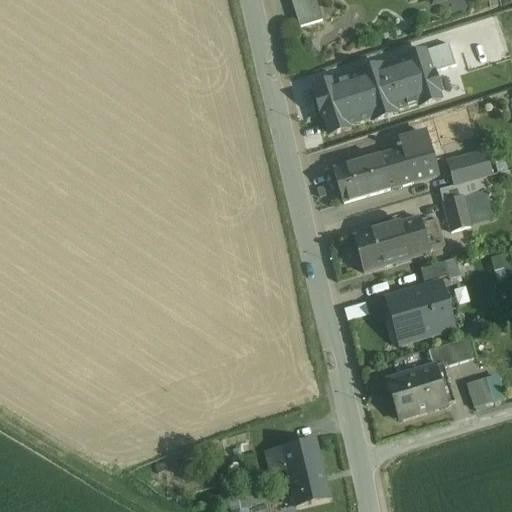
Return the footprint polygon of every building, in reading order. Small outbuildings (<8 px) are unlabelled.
[(316,0),(291,0),(297,19),(320,12),(316,0)] [(320,12),(297,19),(300,29),(323,22),(320,12)] [(426,55),(313,91),(330,144),(443,108),(426,55)] [(433,118),(422,122),(424,128),(429,144),(440,141),(433,118)] [(420,134),(400,140),(403,150),(412,183),(434,177),(431,166),(433,165),(431,160),(429,161),(429,159),(428,160),(424,145),(429,144),(424,128),(420,134)] [(399,151),(333,171),(343,205),(413,185),(412,183),(403,150),(401,151),(400,148),(398,148),(399,151)] [(484,155),(472,158),(474,169),(487,166),(484,155)] [(487,166),(474,169),(478,180),(490,177),(487,166)] [(474,169),(452,175),(455,187),(468,183),(478,180),(474,169)] [(478,180),(468,183),(472,197),(485,193),(481,180),(478,180)] [(455,187),(440,191),(451,234),(472,229),(464,199),(472,197),(468,183),(455,187)] [(371,233),(353,239),(364,274),(430,255),(429,252),(421,226),(420,220),(388,229),(371,233)] [(437,221),(421,226),(429,252),(445,248),(437,221)] [(387,224),(370,228),(371,233),(388,229),(387,224)] [(455,261),(446,263),(450,277),(449,277),(450,281),(461,278),(455,261)] [(446,263),(421,271),(425,284),(449,277),(450,277),(446,263)] [(441,286),(387,301),(400,346),(454,330),(441,286)] [(364,306),(346,311),(349,323),(367,318),(364,306)] [(470,341),(429,353),(433,369),(434,369),(443,366),(444,369),(476,360),(470,341)] [(444,369),(443,366),(434,369),(446,406),(455,404),(444,369)] [(433,369),(388,383),(400,421),(446,406),(434,369),(433,369)] [(486,380),(466,386),(474,410),(493,404),(486,380)] [(316,441),(282,449),(287,471),(296,509),(330,501),(316,441)] [(282,449),(267,453),(272,475),(287,471),(282,449)] [(269,511),(265,492),(248,496),(251,509),(251,511),(269,511)] [(248,496),(238,498),(241,511),(251,509),(248,496)]
